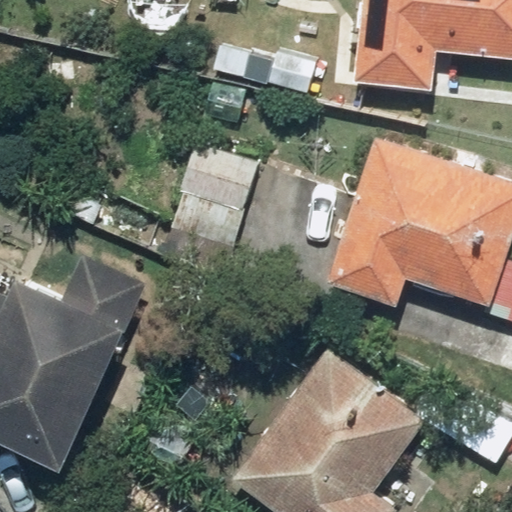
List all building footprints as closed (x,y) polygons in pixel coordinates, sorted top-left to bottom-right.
[(438,73),(441,38),(511,44),(511,0),(372,0),(367,66),(438,73)] [(511,259),(511,168),(385,128),(339,271),(403,291),(413,261),(502,290),(511,259)] [(272,157),(200,135),(174,222),(247,243),(272,157)] [(31,265),(20,290),(0,281),(0,415),(79,450),(156,274),(91,246),(74,284),(31,265)] [(226,326),(180,377),(165,394),(171,399),(199,425),(215,408),(217,410),(263,360),(226,326)] [(303,511),(398,511),(408,498),(383,480),(434,409),(336,339),(243,468),(303,511)] [(490,450),(444,429),(423,473),(469,495),(490,450)] [(171,511),(233,511),(236,507),(191,480),(171,511)]
